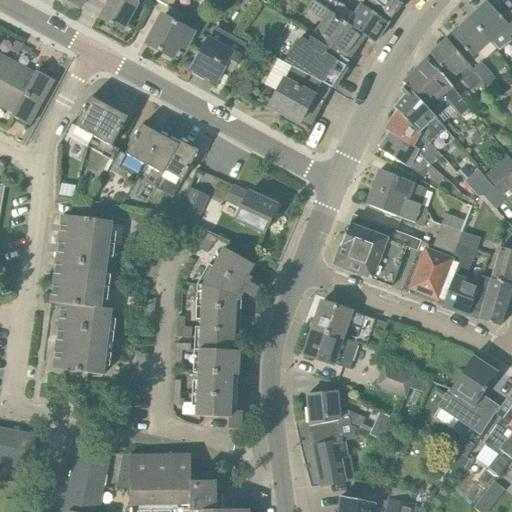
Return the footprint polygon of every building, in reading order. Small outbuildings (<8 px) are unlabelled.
[(65,0),(82,8),(85,0),(65,0)] [(122,32),(140,0),(110,0),(100,19),(122,32)] [(179,26),(185,15),(171,8),(175,0),(158,0),(157,2),(170,9),(166,16),(164,15),(147,45),(172,59),(179,46),(184,49),(193,33),(179,26)] [(365,0),(392,20),(402,5),(395,0),(365,0)] [(507,24),(486,2),(469,18),(494,45),(498,51),(499,52),(511,43),(511,21),(511,20),(507,24)] [(375,44),(388,24),(361,4),(347,25),(328,11),(328,12),(365,38),(375,44)] [(349,62),(365,38),(328,12),(311,38),(349,62)] [(494,45),(469,18),(451,36),(473,59),(491,43),(498,51),(494,45)] [(332,91),(332,90),(350,63),(349,62),(311,38),(304,33),(285,63),(291,67),(299,71),(332,91)] [(245,48),(222,36),(217,45),(208,40),(192,70),(216,83),(225,68),(232,71),(240,57),(245,48)] [(472,92),(483,82),(473,70),(446,40),(430,56),(451,82),(457,76),(472,92)] [(0,81),(3,83),(14,63),(0,54),(0,81)] [(470,110),(453,89),(428,58),(421,65),(423,67),(406,85),(408,88),(436,119),(452,107),(461,117),(470,110)] [(473,70),(483,82),(492,74),(482,62),(473,70)] [(35,74),(14,63),(3,83),(41,104),(54,81),(36,71),(35,74)] [(315,120),(332,91),(299,71),(291,67),(269,107),(311,130),(315,121),(315,120)] [(243,96),(256,91),(251,79),(238,84),(243,96)] [(29,127),(41,104),(3,83),(0,88),(0,106),(13,114),(12,117),(29,127)] [(445,129),(436,119),(408,88),(402,94),(405,98),(394,110),(398,113),(416,133),(418,132),(422,135),(429,144),(445,129)] [(511,88),(499,100),(511,115),(511,88)] [(111,105),(97,97),(95,101),(91,98),(76,124),(94,133),(111,105)] [(111,105),(94,133),(113,144),(127,118),(123,115),(124,112),(111,105)] [(416,133),(398,113),(386,131),(388,132),(389,131),(418,148),(417,151),(430,166),(440,155),(436,151),(429,144),(422,135),(418,132),(416,133)] [(141,126),(126,154),(144,165),(162,133),(148,125),(146,129),(141,126)] [(427,171),(430,167),(429,166),(430,166),(417,151),(418,148),(389,131),(388,132),(390,132),(379,149),(423,177),(427,171)] [(163,175),(165,172),(179,142),(162,133),(144,165),(163,175)] [(183,181),(198,152),(193,150),(195,146),(180,138),(179,142),(165,172),(183,181)] [(119,152),(111,166),(118,169),(125,156),(119,152)] [(464,183),(471,176),(463,168),(455,175),(464,183)] [(428,215),(430,210),(421,207),(427,190),(413,183),(379,170),(373,188),(408,201),(417,205),(428,215)] [(482,197),(484,198),(495,211),(505,202),(494,189),(484,178),(477,171),(471,176),(464,183),(478,197),(482,197)] [(501,183),(494,189),(505,202),(511,209),(511,173),(511,175),(501,183)] [(248,194),(233,187),(227,201),(241,208),(236,220),(265,233),(277,207),(248,193),(248,194)] [(424,228),(428,215),(417,205),(408,201),(373,188),(367,206),(415,224),(424,228)] [(196,224),(208,197),(191,189),(179,217),(196,224)] [(96,220),(97,213),(86,211),(85,219),(61,215),(59,238),(109,244),(112,222),(96,220)] [(441,226),(461,233),(465,221),(446,214),(441,226)] [(423,240),(354,215),(335,265),(393,288),(409,247),(421,253),(423,240)] [(457,244),(461,233),(441,226),(437,237),(457,244)] [(214,245),(217,239),(206,233),(202,238),(214,245)] [(106,266),(109,244),(59,238),(56,260),(106,266)] [(468,315),(479,284),(466,279),(477,251),(458,244),(453,256),(460,259),(442,307),(467,315),(468,315)] [(255,299),(261,289),(245,280),(253,265),(224,248),(202,286),(197,417),(229,419),(229,430),(240,430),(242,412),(231,411),(232,376),(238,376),(239,352),(233,352),(236,296),(239,290),(255,299)] [(511,286),(511,251),(501,248),(492,280),(511,286)] [(437,298),(451,260),(427,251),(412,289),(437,298)] [(103,288),(106,266),(56,260),(53,281),(103,288)] [(511,286),(492,280),(482,278),(479,284),(468,315),(500,327),(511,286)] [(61,304),(101,309),(103,288),(53,281),(50,302),(61,304)] [(367,346),(376,320),(322,302),(313,329),(367,346)] [(109,332),(111,310),(101,309),(61,304),(58,325),(109,332)] [(191,339),(191,328),(185,328),(185,318),(177,318),(176,338),(191,339)] [(106,353),(109,332),(58,325),(56,347),(106,353)] [(367,346),(313,329),(304,355),(344,368),(353,343),(366,347),(367,346)] [(191,352),(191,344),(176,344),(175,363),(181,363),(182,351),(191,352)] [(103,376),(106,353),(56,347),(53,369),(76,372),(76,380),(87,381),(87,374),(103,376)] [(454,385),(440,406),(464,421),(482,433),(495,412),(477,400),(496,370),(497,369),(474,354),(460,375),(454,385)] [(409,394),(415,377),(388,366),(381,384),(409,394)] [(340,412),(338,392),(308,395),(312,427),(339,422),(339,421),(349,420),(350,427),(357,430),(361,422),(349,416),(349,411),(340,412)] [(380,412),(370,434),(383,440),(393,418),(380,412)] [(502,416),(484,444),(498,454),(488,466),(500,476),(511,459),(511,420),(510,423),(502,416)] [(343,443),(339,422),(312,427),(315,447),(323,488),(347,483),(347,482),(355,480),(350,457),(349,457),(346,443),(343,443)] [(0,464),(29,471),(36,435),(4,429),(0,447),(0,464)] [(107,476),(111,455),(70,447),(68,459),(73,460),(71,469),(107,476)] [(467,457),(456,450),(445,466),(459,476),(470,459),(467,457)] [(129,455),(130,508),(190,507),(215,507),(215,482),(190,482),(190,455),(129,455)] [(103,496),(107,476),(71,469),(67,489),(103,496)] [(488,470),(480,480),(490,488),(499,478),(488,470)] [(77,511),(99,511),(103,496),(67,489),(63,509),(77,511)] [(411,511),(413,506),(414,493),(392,489),(390,501),(389,501),(387,506),(341,497),(338,511),(411,511)]
